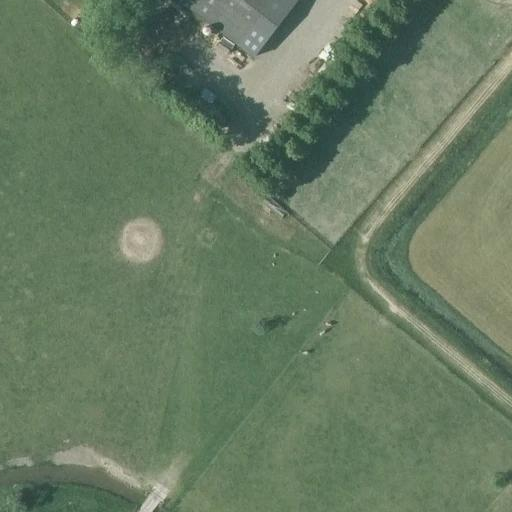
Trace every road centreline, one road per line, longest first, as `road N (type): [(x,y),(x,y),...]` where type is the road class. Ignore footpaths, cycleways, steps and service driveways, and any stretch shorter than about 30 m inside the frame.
road 1 (track): [(138,511),(174,468),(197,196),(236,141)]
road 2 (track): [(361,276),(364,248),(389,208),(511,64)]
road 3 (track): [(511,405),(361,276)]
road 4 (track): [(361,276),(236,203),(213,173)]
